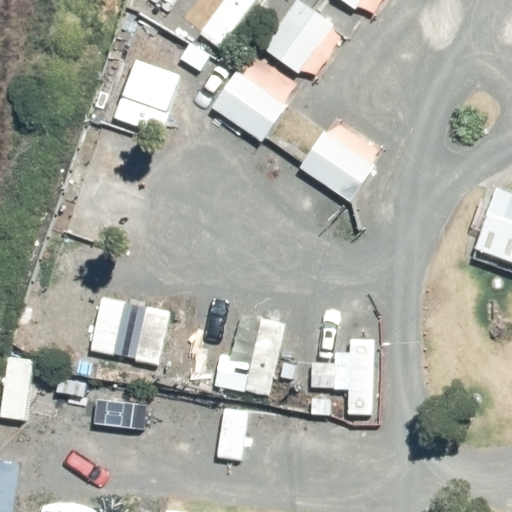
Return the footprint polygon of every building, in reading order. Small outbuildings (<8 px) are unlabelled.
[(335,25),(300,1),(266,48),(301,75),(335,25)] [(239,73),(213,107),(264,142),(289,107),(239,73)] [(377,166),(326,130),(301,167),(353,203),(377,166)] [(511,192),(499,188),(483,233),(477,248),(511,261),(511,192)] [(130,198),(108,192),(97,233),(120,240),(130,198)] [(171,312),(103,297),(92,350),(161,365),(171,312)] [(285,323),(243,315),(226,387),(269,393),(285,323)] [(28,421),(35,361),(12,356),(2,419),(28,421)]
